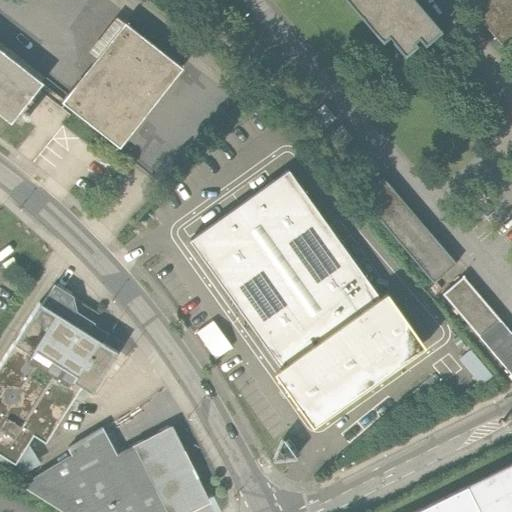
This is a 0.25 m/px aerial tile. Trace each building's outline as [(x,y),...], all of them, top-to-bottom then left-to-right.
[(340,0),(376,42),(387,33),(404,53),(410,46),(407,43),(414,37),(420,45),(437,31),(410,0),(340,0)] [(511,0),(476,0),(468,7),(502,46),(511,37),(511,0)] [(120,16),(102,39),(109,44),(127,22),(120,16)] [(66,102),(123,147),(186,69),(128,23),(66,102)] [(0,114),(12,124),(28,105),(43,85),(0,51),(0,114)] [(289,172),(191,242),(243,317),(297,393),(317,420),(416,348),(289,172)] [(381,178),(360,196),(432,283),(454,265),(381,178)] [(442,295),(511,376),(511,336),(462,278),(442,295)] [(46,288),(0,363),(0,466),(8,472),(26,442),(39,450),(73,396),(84,402),(111,359),(79,339),(93,316),(53,292),(46,288)] [(220,363),(237,352),(215,318),(198,329),(220,363)] [(192,511),(208,504),(168,432),(113,458),(102,433),(65,451),(69,460),(34,476),(36,482),(22,490),(60,511),(192,511)] [(511,511),(511,464),(415,511),(511,511)]
